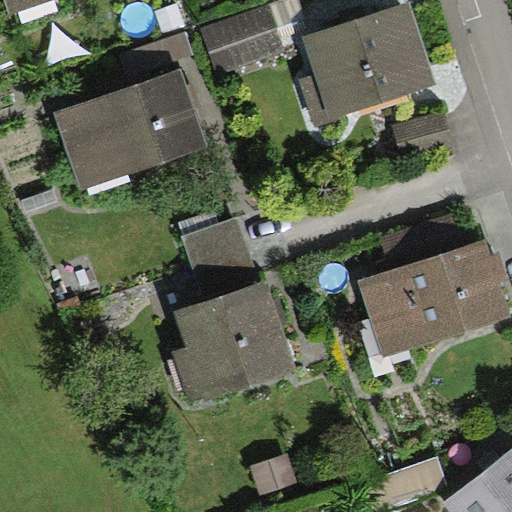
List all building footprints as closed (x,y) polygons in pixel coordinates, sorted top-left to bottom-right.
[(0,0),(0,26),(81,0),(0,0)] [(388,0),(346,0),(286,27),(328,119),(423,77),(388,0)] [(182,76),(57,116),(82,195),(208,155),(182,76)] [(466,227),(350,275),(385,358),(501,310),(466,227)] [(254,280),(149,319),(182,407),(287,368),(254,280)] [(511,511),(511,446),(505,437),(404,511),(511,511)]
